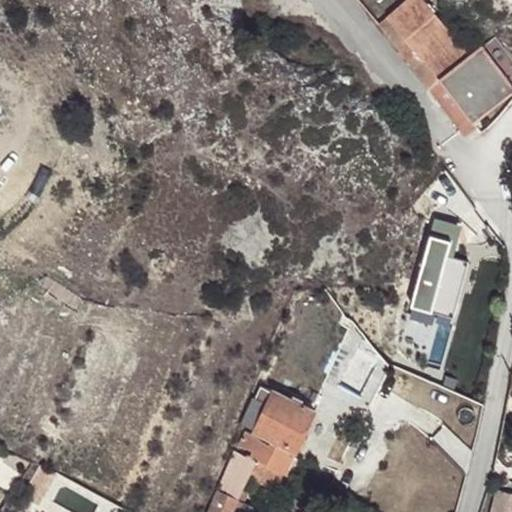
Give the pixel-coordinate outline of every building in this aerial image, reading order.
[(511,57),(503,46),(486,59),(470,40),(466,43),(430,0),(424,0),(388,30),(444,93),(455,85),(488,126),(493,122),(511,107),(511,57)] [(488,126),(455,85),(444,93),(485,137),(497,126),(493,122),(488,126)] [(432,229),(413,300),(433,305),(452,234),(432,229)] [(166,270),(171,257),(159,253),(153,258),(155,265),(166,270)] [(282,379),(261,369),(256,381),(273,391),(278,390),(282,379)] [(278,390),(273,391),(266,405),(253,400),(242,422),(255,430),(254,431),(260,434),(258,439),(243,432),(236,444),(251,451),(249,455),(282,472),(313,411),(307,407),(278,390)] [(307,407),(313,411),(325,417),(332,404),(314,395),(307,407)] [(246,477),(279,491),(286,477),(235,450),(207,511),(230,511),(241,488),(246,477)] [(241,488),(230,511),(254,511),(256,508),(242,502),(246,490),(241,488)] [(301,511),(303,511),(312,497),(297,488),(292,498),(289,505),(301,511)] [(492,511),(508,511),(511,496),(497,492),(492,511)] [(283,503),(289,505),(292,498),(287,495),(283,503)]
